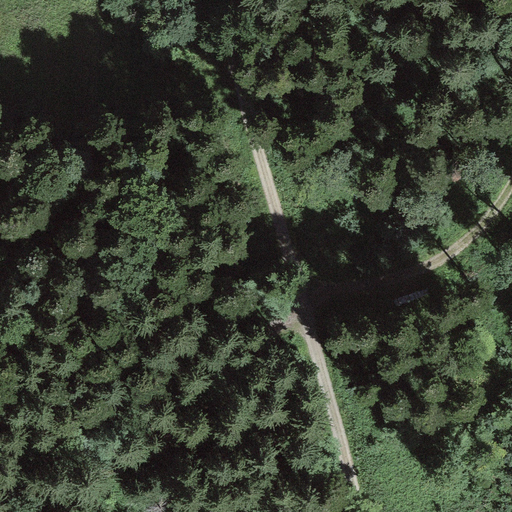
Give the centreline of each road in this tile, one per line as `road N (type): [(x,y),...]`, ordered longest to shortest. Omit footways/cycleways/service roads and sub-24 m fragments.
road 1 (track): [(2,511),(139,468),(228,410),(303,300),(452,266),(511,178)]
road 2 (track): [(219,0),(353,511)]
